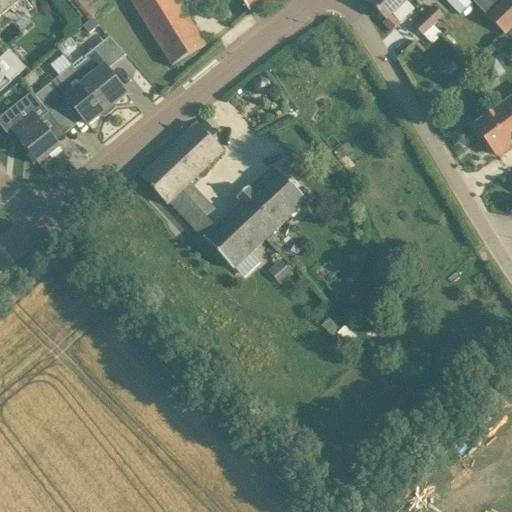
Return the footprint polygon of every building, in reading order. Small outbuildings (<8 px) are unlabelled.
[(0,0),(0,16),(19,0),(0,0)] [(206,47),(174,0),(129,0),(173,67),(206,47)] [(242,0),(250,13),(269,0),(242,0)] [(409,1),(407,0),(373,0),(370,4),(386,21),(384,23),(392,32),(398,26),(390,19),(409,1)] [(472,3),(468,0),(443,0),(459,16),(472,3)] [(472,0),(506,35),(511,29),(511,0),(503,0),(497,6),(491,0),(472,0)] [(425,16),(433,25),(438,21),(443,16),(435,7),(425,16)] [(414,26),(423,35),(433,25),(425,16),(414,26)] [(83,27),(90,35),(99,27),(92,20),(83,27)] [(118,67),(102,48),(100,46),(86,57),(87,59),(75,68),(73,66),(72,67),(109,110),(128,95),(110,74),(118,67)] [(68,102),(88,127),(109,110),(72,67),(44,90),(60,109),(68,102)] [(0,125),(8,136),(13,132),(40,166),(40,165),(40,164),(60,148),(61,149),(61,148),(40,121),(49,114),(33,93),(0,118),(0,125)] [(511,99),(475,127),(496,155),(511,143),(511,99)] [(224,153),(198,125),(142,178),(168,206),(172,203),(193,226),(205,238),(216,228),(207,218),(215,210),(190,184),(224,153)] [(249,189),(243,194),(277,231),(308,201),(278,170),(253,193),(249,189)] [(216,228),(205,238),(236,271),(248,259),(277,231),(243,194),(238,199),(242,204),(216,228)] [(281,262),(268,273),(281,287),(293,276),(281,262)]
